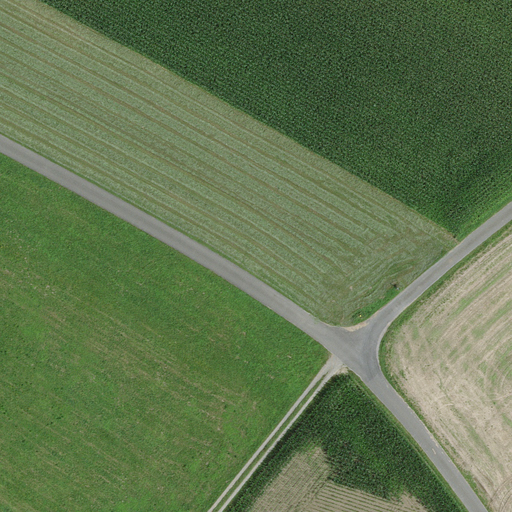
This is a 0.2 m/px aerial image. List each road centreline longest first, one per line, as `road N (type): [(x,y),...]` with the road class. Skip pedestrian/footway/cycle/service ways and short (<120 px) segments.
road 1 (track): [(476,511),(348,347),(138,216),(0,143)]
road 2 (track): [(511,211),(348,347)]
road 3 (track): [(215,511),(348,347)]
